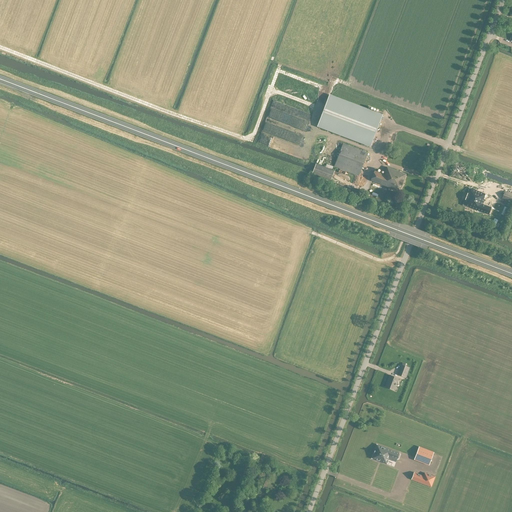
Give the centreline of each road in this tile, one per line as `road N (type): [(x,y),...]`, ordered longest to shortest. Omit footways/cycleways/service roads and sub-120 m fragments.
road 1 (unclassified): [(502,0),(308,511)]
road 2 (trunk): [(511,273),(0,79)]
